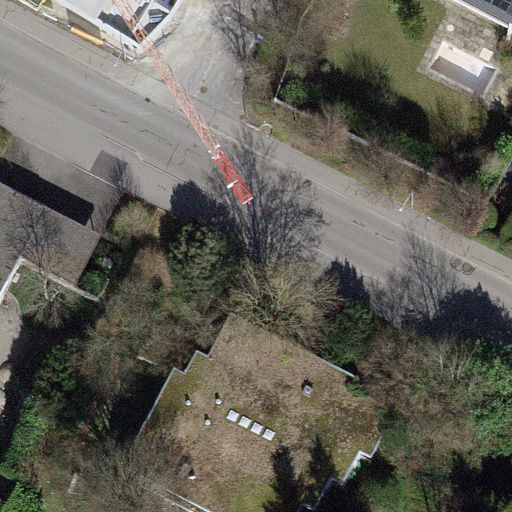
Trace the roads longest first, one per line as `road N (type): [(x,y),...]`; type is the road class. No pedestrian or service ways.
road 1 (tertiary): [(511,317),(168,141)]
road 2 (tertiary): [(168,141),(0,50)]
road 3 (residential): [(168,141),(255,0)]
